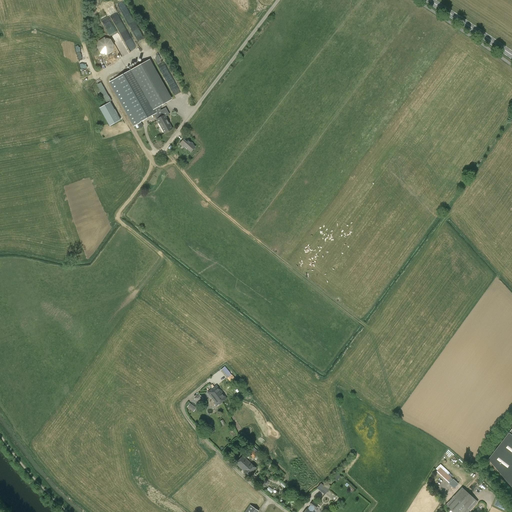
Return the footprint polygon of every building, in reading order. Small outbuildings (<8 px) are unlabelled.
[(127,14),(128,13),(123,2),(119,5),(123,13),(126,12),(127,14)] [(100,41),(98,44),(98,46),(98,50),(100,52),(102,53),(104,54),(108,54),(110,53),(112,50),(113,47),(113,46),(112,43),(110,40),(109,39),(106,39),(103,39),(100,41)] [(140,123),(155,114),(157,119),(157,120),(165,134),(173,130),(165,117),(170,115),(166,108),(161,110),(160,107),(172,100),(150,60),(134,68),(110,82),(137,130),(142,127),(140,123)] [(106,103),(110,101),(101,82),(96,84),(106,103)] [(120,120),(110,102),(99,108),(109,126),(120,120)] [(182,139),(179,143),(180,144),(179,144),(183,148),(185,146),(191,152),(195,147),(188,140),(186,142),(184,140),(183,140),(182,139)] [(220,371),(227,379),(234,373),(227,365),(220,371)] [(211,390),(208,393),(218,405),(222,402),(227,399),(216,386),(213,389),(211,390)] [(199,404),(204,399),(199,394),(194,400),(199,404)] [(511,429),(489,459),(511,486),(511,429)] [(246,452),(254,459),(258,455),(250,448),(246,452)] [(256,468),(243,456),(235,464),(244,471),(244,472),(249,476),(256,468)] [(454,488),(457,485),(440,468),(437,472),(454,488)] [(329,490),(323,485),(321,483),(317,488),(319,489),(325,495),(328,491),(329,490)] [(446,506),(452,511),(467,511),(476,503),(462,490),(446,506)] [(310,505),(308,509),(307,509),(304,511),(311,511),(312,511),(314,508),(315,508),(317,505),(312,502),(310,505)]
